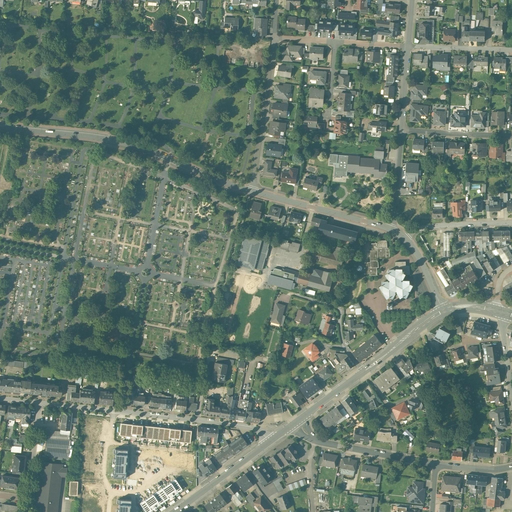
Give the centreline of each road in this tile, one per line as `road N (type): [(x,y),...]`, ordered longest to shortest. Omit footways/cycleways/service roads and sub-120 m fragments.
road 1 (residential): [(0,126),(118,141),(251,190)]
road 2 (residential): [(274,38),(251,190)]
road 3 (residential): [(435,465),(315,439),(296,422)]
road 4 (residential): [(251,190),(391,229)]
road 5 (residential): [(364,372),(345,347),(339,308),(290,293)]
